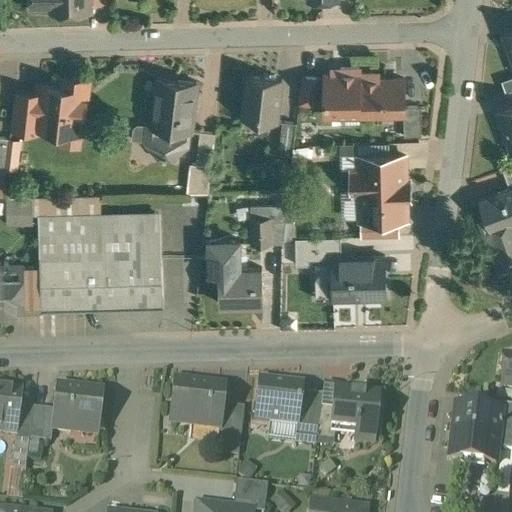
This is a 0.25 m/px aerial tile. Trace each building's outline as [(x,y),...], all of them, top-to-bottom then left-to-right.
[(28,0),(29,9),(52,8),(52,11),(90,11),(90,8),(88,8),(87,0),(28,0)] [(373,74),(346,74),(342,79),(326,79),(327,113),(332,117),(342,117),(345,113),(360,113),(360,117),(379,116),(379,113),(404,113),(404,116),(405,116),(405,108),(405,79),(378,80),(378,79),(373,74)] [(283,80),(248,76),(243,118),(278,122),(283,80)] [(197,83),(159,78),(153,126),(138,124),(134,128),(133,140),(146,141),(146,143),(159,158),(172,160),(189,146),(190,133),(191,133),(197,83)] [(320,80),(303,78),(300,105),(317,107),(320,80)] [(72,79),(63,86),(63,88),(40,85),(39,95),(15,93),(11,128),(37,131),(37,127),(81,132),(87,81),(72,79)] [(511,105),(498,111),(511,147),(511,105)] [(421,107),(405,108),(405,116),(404,116),(404,138),(422,137),(421,107)] [(297,125),(282,123),(278,155),(293,157),(297,125)] [(216,134),(200,133),(196,166),(212,168),(216,134)] [(0,138),(0,180),(5,181),(7,170),(10,140),(0,138)] [(20,141),(10,140),(7,170),(17,171),(20,141)] [(406,219),(405,156),(360,157),(361,193),(361,220),(406,219)] [(511,166),(503,170),(510,189),(511,188),(511,166)] [(511,188),(510,189),(480,200),(492,232),(493,234),(511,226),(511,188)] [(61,231),(141,229),(162,228),(161,209),(103,209),(102,195),(40,197),(40,259),(61,259),(61,231)] [(286,218),(252,219),(252,245),(283,244),(286,218)] [(511,226),(493,234),(492,232),(485,235),(500,274),(511,269),(511,226)] [(141,229),(61,231),(61,259),(142,256),(141,229)] [(384,257),(349,258),(348,237),(317,238),(317,265),(332,264),(333,299),(355,299),(355,298),(384,297),(384,298),(385,298),(384,257)] [(317,238),(295,239),(296,265),(317,265),(317,238)] [(240,268),(239,241),(208,242),(209,270),(219,270),(220,304),(264,302),(262,267),(240,268)] [(142,256),(61,259),(40,259),(41,267),(21,268),(22,305),(22,309),(41,309),(41,310),(164,307),(162,256),(142,256)] [(0,304),(22,305),(21,268),(5,268),(5,278),(0,277),(0,304)] [(302,388),(258,383),(254,422),(297,428),(300,401),(302,388)] [(225,390),(173,384),(169,424),(192,427),(192,424),(219,427),(221,427),(223,409),(225,390)] [(101,393),(54,389),(52,412),(52,413),(51,432),(70,434),(70,429),(97,432),(96,436),(97,436),(101,393)] [(378,396),(334,390),(332,410),(329,434),(334,434),(355,437),(354,444),(372,446),(378,396)] [(21,397),(0,394),(0,432),(16,435),(21,397)] [(321,404),(300,401),(297,428),(296,433),(317,435),(320,408),(321,404)] [(332,410),(320,408),(317,435),(316,442),(333,445),(334,434),(329,434),(332,410)] [(243,411),(223,409),(221,427),(219,427),(218,438),(240,441),(243,411)] [(502,414),(457,409),(451,464),(495,469),(502,414)] [(52,413),(32,411),(28,442),(50,445),(51,432),(52,413)] [(28,442),(14,441),(10,471),(24,473),(28,442)] [(263,511),(266,489),(237,485),(233,510),(243,511),(263,511)]
